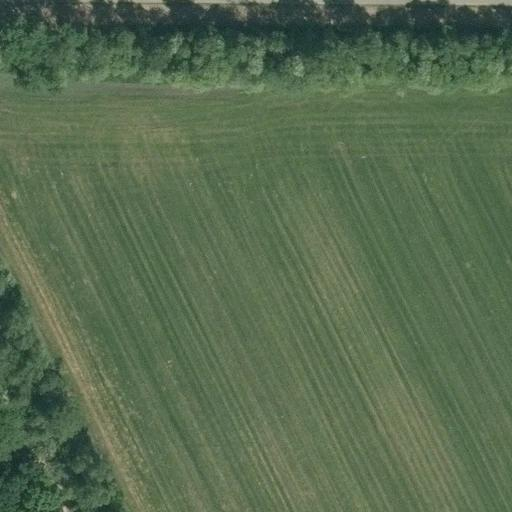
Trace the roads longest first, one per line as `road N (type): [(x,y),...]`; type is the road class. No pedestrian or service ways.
road 1 (track): [(511,14),(0,10)]
road 2 (track): [(68,511),(0,373)]
